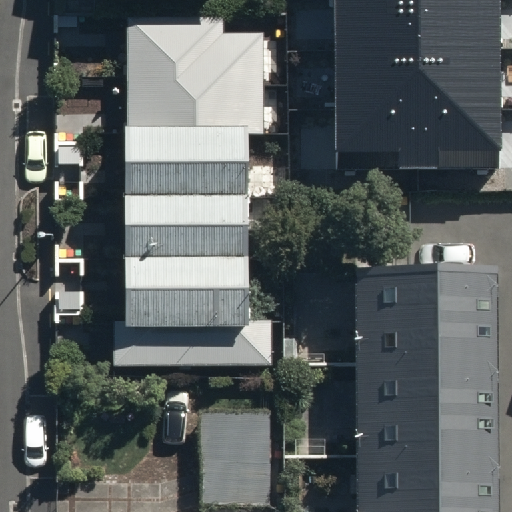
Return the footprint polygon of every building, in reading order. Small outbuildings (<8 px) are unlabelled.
[(337,0),(338,167),(498,166),(496,0),(337,0)] [(262,16),(129,17),(129,111),(262,111),(262,16)] [(131,123),(132,322),(140,322),(227,320),(254,322),(253,123),(131,123)] [(506,511),(505,252),(366,252),(367,511),(506,511)] [(227,320),(140,322),(141,364),(228,363),(227,320)] [(203,410),(203,502),(277,502),(276,410),(203,410)]
